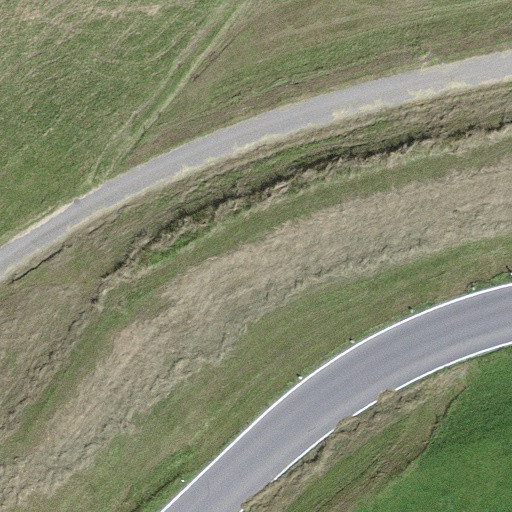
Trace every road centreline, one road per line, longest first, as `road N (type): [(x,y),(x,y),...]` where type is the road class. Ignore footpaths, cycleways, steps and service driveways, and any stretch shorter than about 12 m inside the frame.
road 1 (residential): [(511,68),(349,105),(170,168),(0,267)]
road 2 (tertiary): [(511,316),(439,338),(349,383),(197,511)]
